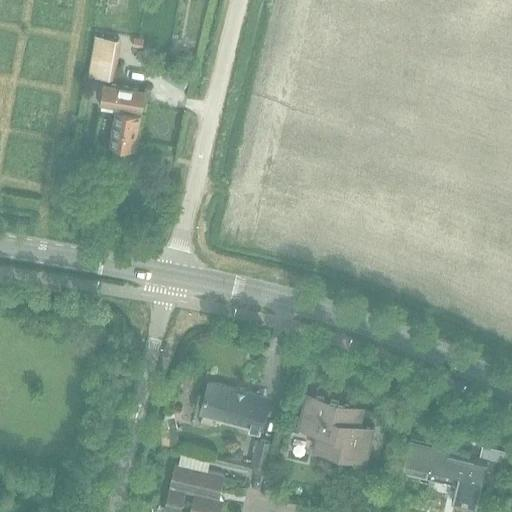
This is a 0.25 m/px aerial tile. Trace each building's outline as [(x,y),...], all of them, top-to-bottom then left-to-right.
[(134,37),(133,45),(143,47),(144,38),(134,37)] [(102,106),(96,137),(111,139),(110,143),(135,148),(141,112),(145,88),(106,81),(102,106)] [(210,381),(202,412),(251,424),(249,430),(261,433),(267,409),(270,396),(259,394),(251,392),(210,381)] [(365,460),(373,428),(358,424),(362,408),(313,396),(305,428),(320,431),(316,448),(365,460)] [(411,437),(403,471),(457,483),(452,503),(477,508),(487,462),(449,453),(451,446),(411,437)] [(260,439),(254,463),(266,466),(272,442),(260,439)] [(174,463),(169,487),(163,510),(169,511),(172,511),(174,504),(182,506),(185,491),(194,493),(189,511),(220,511),(224,499),(219,498),(225,475),(174,463)]
